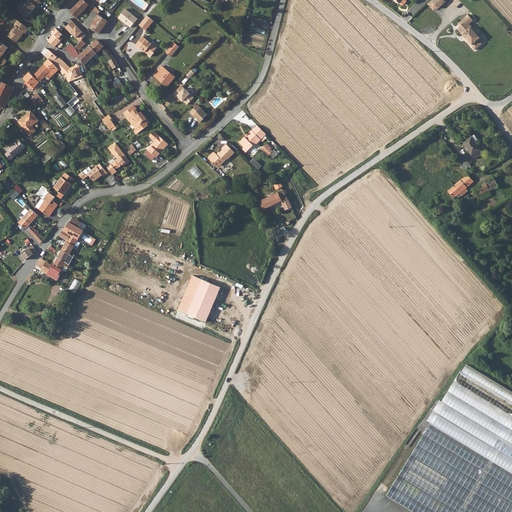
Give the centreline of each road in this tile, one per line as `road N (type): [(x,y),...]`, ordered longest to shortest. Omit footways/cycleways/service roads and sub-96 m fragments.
road 1 (unclassified): [(148,511),(206,427),(309,209),(475,93)]
road 2 (unclassified): [(190,149),(141,187),(101,193),(75,208),(0,319)]
road 3 (track): [(0,388),(180,466)]
road 4 (unclassified): [(282,0),(255,89),(190,149)]
road 5 (unclassified): [(475,93),(370,0)]
road 6 (unclassified): [(0,122),(25,64),(66,10)]
road 7 (residential): [(190,149),(114,51)]
